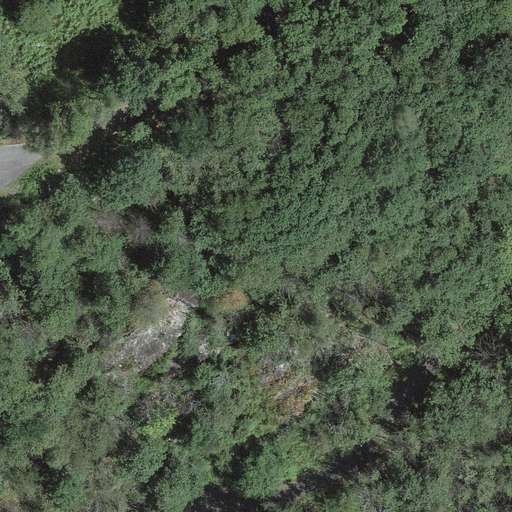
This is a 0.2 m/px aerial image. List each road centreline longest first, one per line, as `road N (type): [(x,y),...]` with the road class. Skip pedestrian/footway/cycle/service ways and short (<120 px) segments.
road 1 (unclassified): [(511,275),(345,462),(246,511)]
road 2 (unclassified): [(0,157),(64,141),(190,82),(285,0)]
